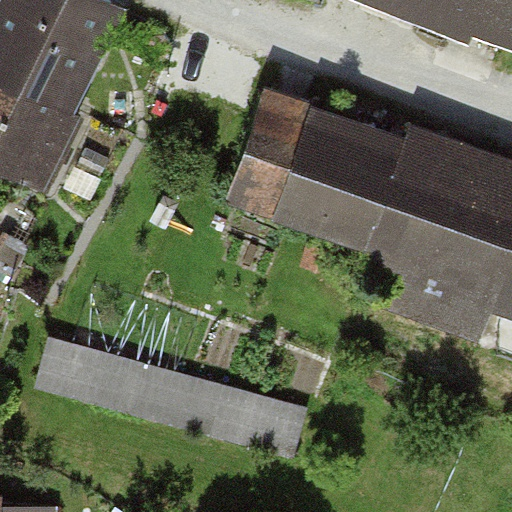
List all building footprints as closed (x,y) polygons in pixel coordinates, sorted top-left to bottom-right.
[(112,0),(9,0),(0,20),(0,73),(77,110),(126,6),(112,0)] [(511,0),(438,0),(511,28),(511,0)] [(0,73),(0,161),(44,181),(77,110),(0,73)] [(511,178),(276,94),(241,190),(409,250),(391,300),(480,332),(498,282),(511,286),(511,178)] [(303,409),(50,339),(40,378),(293,448),(303,409)] [(0,511),(54,511),(55,506),(0,502),(0,511)]
